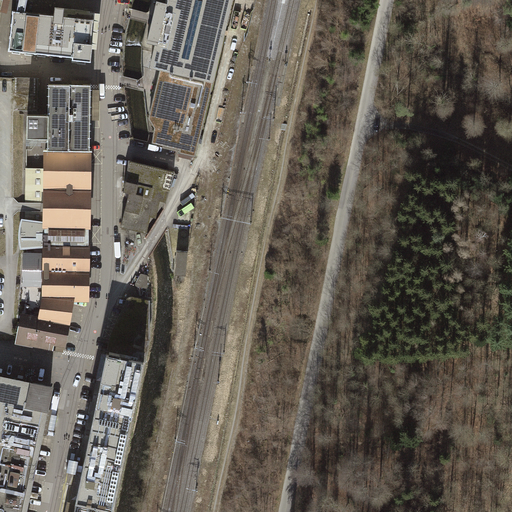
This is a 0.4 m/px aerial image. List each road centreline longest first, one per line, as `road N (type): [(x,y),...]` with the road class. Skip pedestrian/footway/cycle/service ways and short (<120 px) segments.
road 1 (track): [(214,511),(318,0)]
road 2 (unclassified): [(387,0),(285,511)]
road 3 (track): [(364,119),(443,134),(511,168)]
